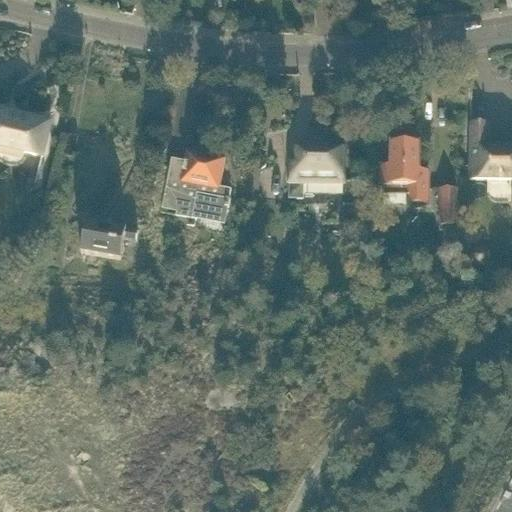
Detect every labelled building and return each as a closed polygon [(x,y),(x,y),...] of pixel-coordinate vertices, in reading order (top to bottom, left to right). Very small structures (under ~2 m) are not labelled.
[(0,147),(43,158),(52,122),(0,109),(0,147)] [(490,124),(472,124),(471,124),(471,181),(511,181),(511,148),(490,148),(490,124)] [(74,158),(79,138),(68,135),(64,156),(74,158)] [(419,172),(420,146),(392,145),(392,168),(383,168),(383,187),(385,187),(385,198),(410,198),(410,206),(429,206),(429,173),(419,172)] [(296,161),(291,161),(290,200),(304,200),(304,195),(343,195),(343,184),(344,149),(326,149),(326,148),(296,148),(296,161)] [(220,175),(223,164),(189,157),(188,164),(173,161),(173,159),(172,159),(163,207),(177,210),(176,216),(189,219),(188,226),(195,227),(196,220),(197,220),(197,219),(198,215),(226,220),(228,209),(230,209),(231,201),(230,200),(232,190),(220,187),(223,175),(220,175)] [(440,188),(441,190),(444,227),(464,227),(462,188),(440,188)] [(126,232),(126,231),(87,224),(81,255),(120,262),(124,240),(137,243),(138,234),(126,232)] [(445,232),(446,233),(446,253),(461,253),(461,229),(445,229),(445,232)] [(295,410),(299,406),(291,396),(287,400),(295,410)]
